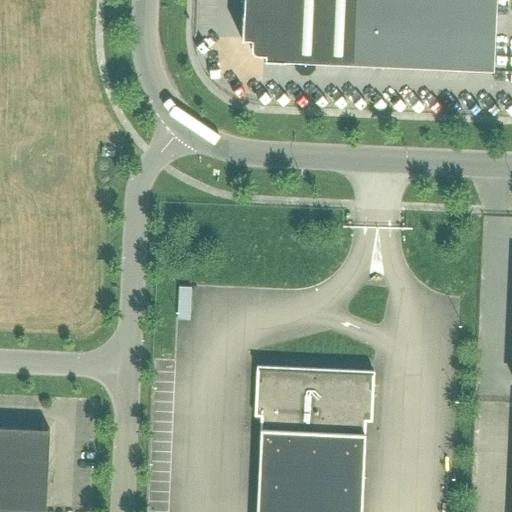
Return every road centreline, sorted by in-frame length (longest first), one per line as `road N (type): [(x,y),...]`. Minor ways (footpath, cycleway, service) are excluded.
road 1 (unclassified): [(511,165),(261,154),(185,127)]
road 2 (unclassified): [(127,366),(140,183),(185,127)]
road 3 (unclassified): [(121,511),(127,366)]
road 4 (unclassified): [(185,127),(148,67),(144,0)]
road 5 (unclassified): [(0,360),(127,366)]
